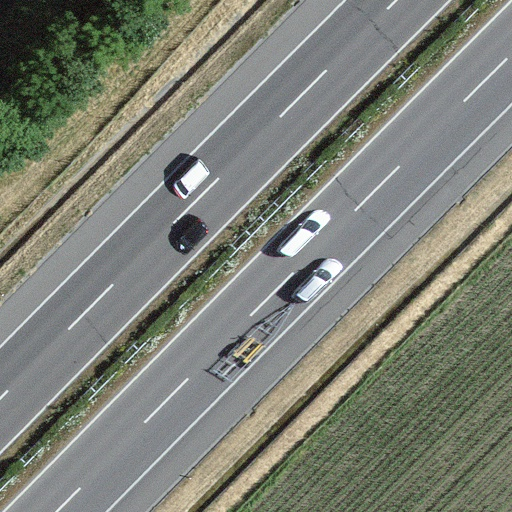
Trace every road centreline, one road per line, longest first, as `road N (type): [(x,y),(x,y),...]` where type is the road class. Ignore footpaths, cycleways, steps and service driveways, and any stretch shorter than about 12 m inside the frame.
road 1 (motorway): [(57,511),(511,54)]
road 2 (motorway): [(397,0),(0,399)]
